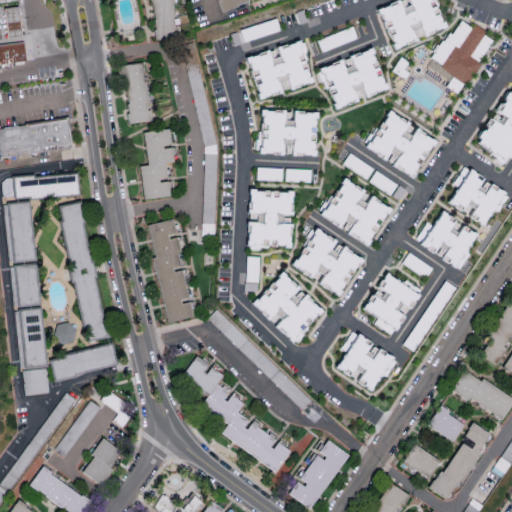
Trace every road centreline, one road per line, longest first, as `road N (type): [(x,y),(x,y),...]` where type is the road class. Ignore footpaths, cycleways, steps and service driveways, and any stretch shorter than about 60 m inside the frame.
road 1 (residential): [(70,0),(136,363),(149,423),(163,438)]
road 2 (residential): [(163,438),(87,0)]
road 3 (residential): [(339,511),(511,264)]
road 4 (residential): [(262,511),(163,438)]
